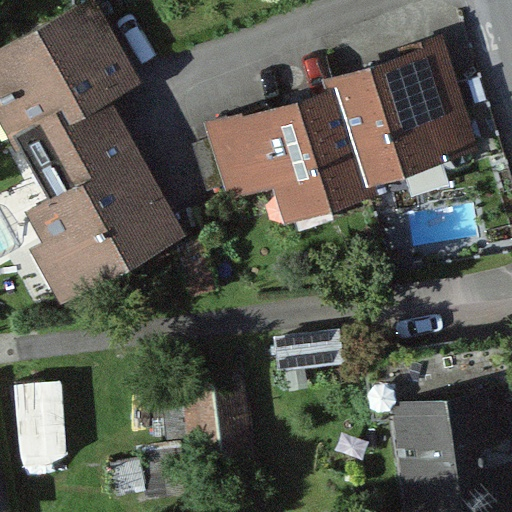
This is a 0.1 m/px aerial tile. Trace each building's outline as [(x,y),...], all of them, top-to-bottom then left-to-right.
[(41,125),(56,153),(132,111),(123,94),(139,85),(92,1),(0,52),(0,129),(7,143),(41,125)] [(436,44),(328,82),(366,189),(474,151),(436,44)] [(370,203),(366,189),(328,82),(206,125),(230,199),(271,186),(285,230),(370,203)] [(199,229),(132,111),(56,153),(75,189),(27,215),(44,248),(32,254),(60,305),(199,229)] [(238,355),(189,362),(201,453),(250,447),(238,355)] [(22,361),(27,420),(61,416),(59,392),(68,391),(65,357),(22,361)] [(511,408),(508,377),(400,392),(416,511),(484,511),(511,508),(511,408)]
